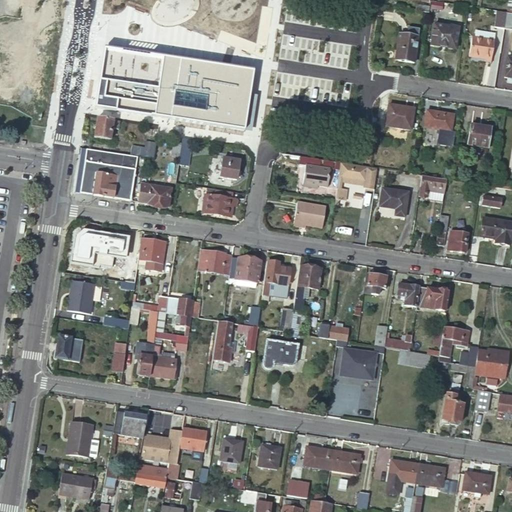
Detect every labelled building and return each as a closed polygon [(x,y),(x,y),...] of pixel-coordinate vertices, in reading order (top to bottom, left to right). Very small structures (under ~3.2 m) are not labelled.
[(148,32),(153,6),(119,0),(111,0),(107,25),(148,32)] [(428,14),(429,5),(413,3),(412,11),(428,14)] [(505,12),(495,11),(493,27),(502,28),(503,26),(505,12)] [(511,13),(506,12),(505,12),(503,26),(511,27),(511,13)] [(457,30),(432,26),(429,47),(453,51),(457,30)] [(418,30),(407,29),(406,36),(398,35),(394,61),(412,64),(418,30)] [(467,57),(484,60),(484,58),(490,59),(492,42),(471,38),(467,57)] [(250,73),(103,50),(94,109),(241,132),(250,73)] [(511,60),(505,59),(502,79),(505,79),(505,83),(511,84),(511,60)] [(412,109),(386,105),(383,127),(408,131),(412,109)] [(451,115),(424,111),(421,128),(448,133),(451,115)] [(119,123),(96,119),(93,139),(109,141),(111,130),(117,131),(119,123)] [(489,129),(468,125),(465,145),(486,149),(489,129)] [(180,143),(170,142),(168,156),(177,158),(180,143)] [(151,160),(154,144),(143,143),(143,149),(131,148),(130,157),(151,160)] [(189,145),(180,143),(177,158),(177,163),(186,164),(189,145)] [(78,150),(72,192),(79,193),(83,162),(85,151),(78,150)] [(136,159),(85,151),(83,162),(134,169),(136,159)] [(237,159),(220,157),(217,175),(235,178),(237,159)] [(134,169),(83,162),(79,193),(130,201),(134,169)] [(368,167),(338,162),(334,188),(338,188),(340,175),(347,176),(347,173),(374,178),(375,168),(368,167)] [(303,165),(301,183),(315,185),(325,187),(327,169),(303,165)] [(444,179),(419,175),(415,201),(424,202),(425,196),(441,199),(444,179)] [(169,187),(138,183),(135,201),(166,206),(169,187)] [(406,192),(380,188),(378,205),(393,207),(392,215),(403,217),(406,192)] [(230,192),(207,189),(206,194),(229,198),(230,192)] [(486,193),(482,192),(479,205),(498,208),(499,199),(485,196),(486,193)] [(229,198),(206,194),(201,194),(198,212),(228,217),(230,198),(229,198)] [(294,202),(291,223),(303,225),(320,228),(323,207),(294,202)] [(448,216),(438,214),(434,244),(443,246),(448,216)] [(511,222),(481,217),(479,236),(494,239),(493,243),(508,245),(511,222)] [(466,233),(448,230),(444,250),(463,253),(466,233)] [(106,241),(84,238),(80,266),(102,270),(106,241)] [(135,284),(141,240),(132,239),(130,251),(131,251),(130,257),(129,257),(129,261),(123,260),(121,273),(125,274),(124,283),(135,284)] [(165,244),(142,240),(139,262),(148,263),(148,267),(151,267),(150,272),(160,273),(165,244)] [(225,255),(199,252),(196,271),(229,276),(232,258),(232,257),(225,256),(225,255)] [(229,276),(228,280),(255,284),(258,262),(232,258),(229,276)] [(279,263),(266,262),(261,296),(268,297),(270,285),(288,287),(291,270),(278,268),(279,263)] [(321,271),(298,267),(294,298),(298,298),(306,300),(308,289),(318,291),(321,271)] [(388,280),(367,277),(364,295),(378,296),(379,289),(386,290),(388,280)] [(94,287),(73,283),(71,297),(69,297),(66,313),(89,316),(94,287)] [(286,299),(288,287),(270,285),(268,297),(286,299)] [(419,289),(398,286),(395,306),(416,309),(419,289)] [(416,309),(444,313),(448,293),(419,289),(416,309)] [(167,298),(160,298),(159,308),(158,312),(163,313),(165,313),(167,298)] [(176,329),(176,331),(187,332),(189,325),(190,318),(192,302),(168,298),(167,298),(165,313),(176,315),(174,329),(176,329)] [(190,318),(196,319),(198,303),(192,302),(190,318)] [(159,308),(132,303),(131,309),(140,311),(149,312),(158,314),(158,312),(159,308)] [(257,329),(259,309),(251,308),(249,327),(257,329)] [(137,327),(140,311),(131,309),(129,322),(129,325),(137,327)] [(281,310),(278,332),(289,334),(292,311),(281,310)] [(292,311),(289,334),(297,335),(300,312),(296,312),(292,311)] [(156,328),(158,314),(149,312),(146,327),(156,329),(156,328)] [(128,330),(129,325),(129,322),(104,318),(102,326),(128,330)] [(231,325),(222,323),(217,322),(213,348),(212,359),(212,362),(228,364),(229,356),(234,357),(236,346),(228,345),(231,325)] [(320,324),(318,339),(336,342),(342,343),(346,344),(346,343),(348,330),(342,330),(343,327),(333,326),(333,328),(329,328),(329,325),(320,324)] [(211,328),(189,325),(187,332),(187,336),(213,341),(214,335),(210,334),(211,328)] [(253,353),(257,329),(249,327),(237,325),(236,333),(248,335),(245,352),(253,353)] [(385,340),(387,329),(377,327),(374,348),(384,349),(385,340)] [(161,328),(156,328),(156,329),(155,334),(170,336),(170,338),(172,338),(172,341),(174,342),(174,344),(186,346),(187,336),(187,332),(176,331),(161,328)] [(443,329),(439,353),(439,358),(449,360),(451,345),(463,347),(467,341),(468,334),(462,334),(463,332),(443,329)] [(385,340),(384,349),(400,352),(406,353),(409,353),(409,350),(411,337),(405,336),(404,343),(385,340)] [(82,342),(58,338),(54,360),(78,364),(82,342)] [(137,369),(150,371),(154,340),(148,339),(147,347),(137,346),(136,356),(139,356),(138,359),(137,369)] [(154,340),(150,371),(176,375),(177,363),(174,363),(176,354),(174,354),(175,349),(163,347),(162,349),(159,349),(161,341),(154,340)] [(298,346),(266,341),(262,366),(262,367),(262,368),(263,368),(264,369),(264,370),(265,370),(266,371),(268,371),(269,371),(270,371),(271,370),(272,369),(272,368),(273,367),(273,366),(273,365),(291,367),(292,367),(293,367),(294,366),(295,365),(295,363),(298,346)] [(122,373),(126,345),(115,343),(111,372),(122,373)] [(459,360),(475,362),(478,349),(469,347),(468,354),(460,353),(459,360)] [(376,355),(344,351),(340,373),(342,373),(343,375),(347,376),(349,374),(362,376),(362,380),(372,382),(376,355)] [(415,354),(409,353),(406,353),(400,352),(398,365),(429,370),(431,357),(426,356),(415,354)] [(508,359),(478,354),(474,378),(503,383),(508,359)] [(475,364),(452,360),(450,372),(468,375),(473,376),(475,364)] [(458,391),(449,389),(443,423),(460,426),(464,400),(457,399),(458,391)] [(487,414),(490,395),(477,393),(474,412),(487,414)] [(511,398),(499,396),(496,413),(511,415),(511,398)] [(145,418),(115,413),(111,435),(141,440),(145,418)] [(70,422),(67,439),(70,439),(67,455),(87,458),(92,426),(70,422)] [(205,433),(181,429),(180,436),(178,450),(191,452),(201,453),(202,453),(205,433)] [(138,460),(168,465),(176,466),(178,450),(180,436),(170,434),(168,450),(140,446),(138,460)] [(241,443),(222,441),(219,462),(238,465),(241,443)] [(279,449),(260,446),(256,468),(275,471),(279,449)] [(314,469),(328,472),(332,453),(305,449),(305,450),(304,454),(302,467),(314,469)] [(201,453),(191,452),(190,461),(199,463),(201,453)] [(328,472),(355,476),(358,457),(332,453),(328,472)] [(399,483),(413,485),(416,466),(390,462),(387,481),(385,495),(397,497),(399,483)] [(167,471),(165,479),(175,481),(178,466),(176,466),(168,465),(167,471)] [(137,466),(136,475),(134,484),(134,485),(164,490),(165,479),(167,471),(137,466)] [(413,485),(440,489),(443,470),(416,466),(413,485)] [(205,485),(207,471),(200,469),(197,483),(205,485)] [(134,484),(136,475),(115,472),(105,470),(100,504),(107,505),(108,497),(106,497),(108,490),(114,491),(116,481),(134,484)] [(296,490),(298,473),(290,472),(288,489),(296,490)] [(455,497),(459,475),(451,474),(448,495),(455,497)] [(490,478),(464,474),(461,492),(474,494),(473,499),(479,500),(480,495),(488,496),(490,478)] [(91,481),(60,476),(57,497),(88,502),(91,481)] [(200,485),(191,483),(190,489),(188,501),(197,502),(200,485)] [(173,486),(166,485),(163,500),(178,502),(179,496),(172,495),(173,486)] [(256,494),(243,492),(237,491),(236,494),(247,496),(246,501),(255,503),(256,494)] [(366,511),(368,495),(359,494),(356,510),(366,511)] [(419,511),(421,499),(411,498),(411,500),(408,511),(419,511)] [(408,511),(411,500),(405,499),(402,511),(408,511)] [(323,505),(310,502),(308,511),(329,511),(331,506),(323,505)] [(268,511),(270,506),(255,503),(253,511),(268,511)]
